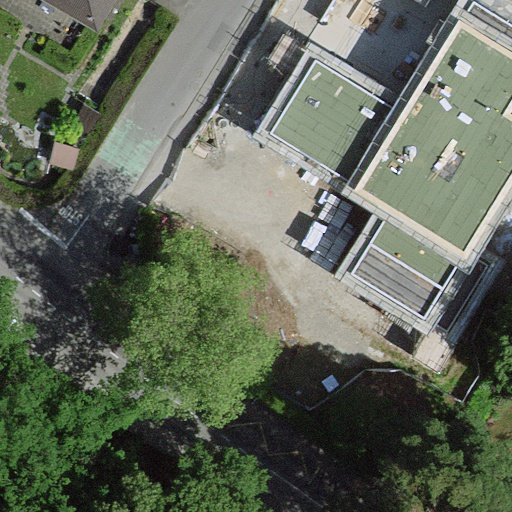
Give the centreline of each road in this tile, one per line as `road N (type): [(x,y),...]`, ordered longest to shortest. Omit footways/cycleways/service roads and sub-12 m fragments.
road 1 (tertiary): [(41,295),(333,511)]
road 2 (residential): [(224,0),(41,295)]
